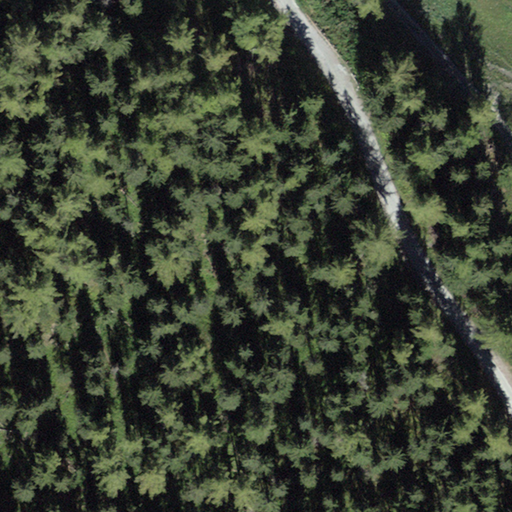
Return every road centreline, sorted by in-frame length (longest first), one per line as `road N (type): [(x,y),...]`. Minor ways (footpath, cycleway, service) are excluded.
road 1 (track): [(283,0),(340,91),(436,292),(511,403)]
road 2 (track): [(388,0),(511,145)]
